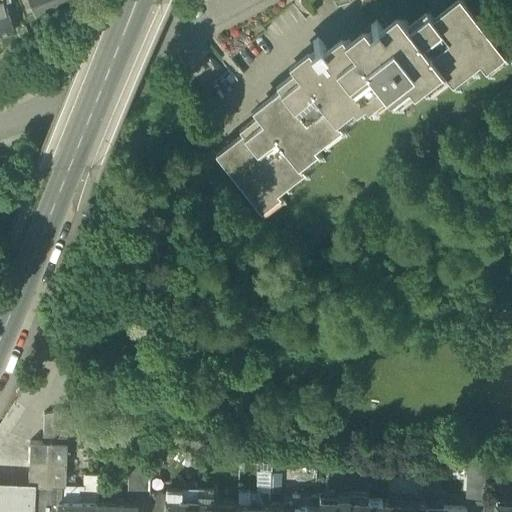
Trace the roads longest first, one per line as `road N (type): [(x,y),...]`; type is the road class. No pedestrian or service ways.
road 1 (primary): [(136,0),(0,329)]
road 2 (residential): [(251,0),(0,131)]
